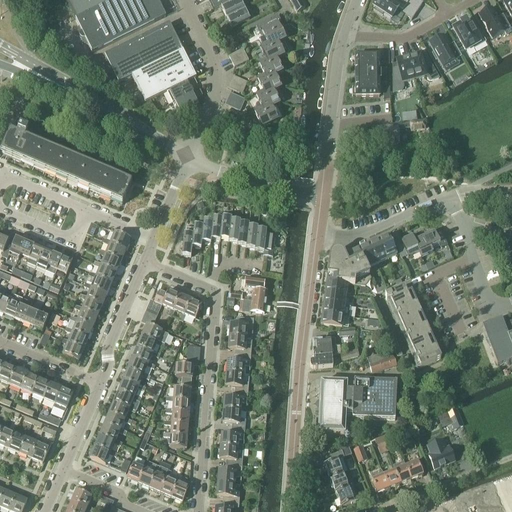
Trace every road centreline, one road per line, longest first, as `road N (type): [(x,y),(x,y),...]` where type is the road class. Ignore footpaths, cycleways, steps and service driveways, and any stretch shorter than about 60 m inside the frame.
road 1 (residential): [(288,511),(315,237)]
road 2 (residential): [(198,511),(213,320),(208,290)]
road 3 (residential): [(187,156),(35,73)]
road 4 (residential): [(323,195),(342,37)]
road 5 (residential): [(323,195),(260,187),(187,156)]
road 6 (residential): [(315,237),(359,236),(449,196)]
road 7 (residential): [(342,37),(400,39),(474,0)]
road 8 (residential): [(98,382),(144,261)]
road 9 (residential): [(449,196),(492,310)]
